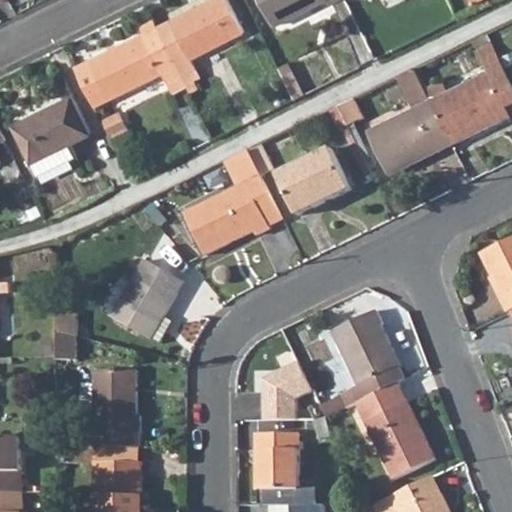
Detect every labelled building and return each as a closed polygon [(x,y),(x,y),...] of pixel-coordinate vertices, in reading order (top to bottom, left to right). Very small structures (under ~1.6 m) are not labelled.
[(213,0),(157,28),(182,76),(196,69),(192,59),(244,33),(227,0),(213,0)] [(261,0),(274,24),(324,0),(329,0),(330,2),(334,0),(261,0)] [(157,28),(90,62),(76,69),(95,107),(109,100),(162,74),(167,84),(182,76),(157,28)] [(433,103),(453,145),(511,117),(508,108),(511,105),(511,82),(500,58),(486,65),(490,75),(451,95),(433,103)] [(278,67),(294,100),(303,96),(288,63),(278,67)] [(400,79),(416,112),(371,134),(391,176),(453,145),(433,103),(426,89),(417,70),(400,79)] [(426,89),(433,103),(451,95),(444,81),(426,89)] [(33,163),(39,173),(74,156),(68,144),(91,133),(73,97),(15,126),(33,163)] [(340,108),(349,128),(365,120),(356,101),(340,108)] [(116,114),(102,121),(111,138),(125,131),(116,114)] [(279,177),(298,215),(351,190),(332,151),(279,177)] [(187,215),(206,255),(256,231),(259,237),(272,231),(271,228),(285,222),(274,200),(263,178),(251,153),(228,164),(236,181),(246,177),(249,185),(187,215)] [(511,313),(511,312),(511,241),(482,255),(492,278),(494,277),(504,297),(503,298),(511,313)] [(114,319),(151,340),(185,282),(148,262),(114,319)] [(349,409),(358,404),(399,384),(406,381),(392,353),(395,351),(382,326),(384,324),(379,312),(333,334),(360,386),(342,395),(349,409)] [(57,314),(57,334),(78,339),(77,315),(57,314)] [(78,339),(57,334),(57,362),(78,362),(78,339)] [(299,364),(265,381),(266,422),(298,421),(297,400),(314,392),(299,364)] [(146,448),(146,434),(146,417),(140,417),(140,375),(140,372),(138,372),(97,372),(97,432),(81,432),(81,448),(98,448),(142,448),(146,448)] [(358,404),(396,481),(437,461),(399,384),(358,404)] [(327,418),(316,422),(320,440),(332,438),(327,418)] [(262,451),(269,451),(269,465),(263,465),(262,491),(264,492),(264,506),(323,506),(323,490),(302,490),(300,436),(259,436),(259,451),(262,451)] [(21,437),(0,438),(0,493),(23,493),(21,437)] [(60,448),(60,458),(77,458),(78,448),(60,448)] [(98,448),(98,465),(142,465),(142,448),(98,448)] [(98,465),(98,511),(143,511),(143,465),(142,465),(98,465)] [(376,507),(377,511),(450,511),(434,479),(376,507)] [(23,511),(23,493),(0,493),(0,511),(23,511)]
